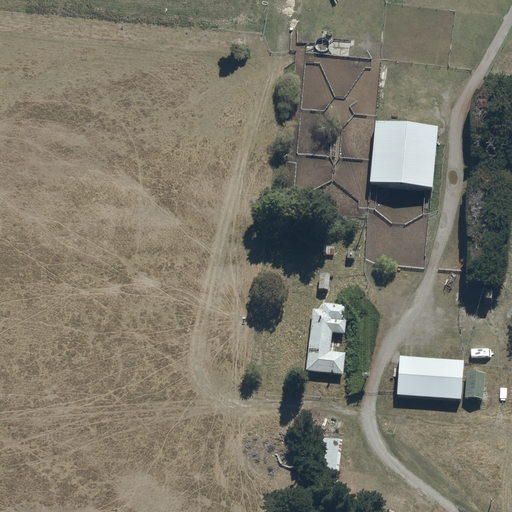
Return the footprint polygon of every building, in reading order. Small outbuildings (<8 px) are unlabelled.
[(439,128),(376,122),(370,183),(433,189),(439,128)] [(330,274),(320,273),(318,289),(328,290),(330,274)] [(347,306),(322,304),(322,308),(317,308),(317,311),(312,310),(307,371),(342,374),(344,355),(330,353),(331,333),(345,335),(347,306)] [(461,402),(464,363),(400,358),(397,397),(461,402)] [(465,399),(484,400),(485,374),(466,372),(465,399)] [(342,441),(323,439),(316,494),(335,496),(342,441)] [(354,459),(345,458),(345,471),(354,471),(354,459)]
